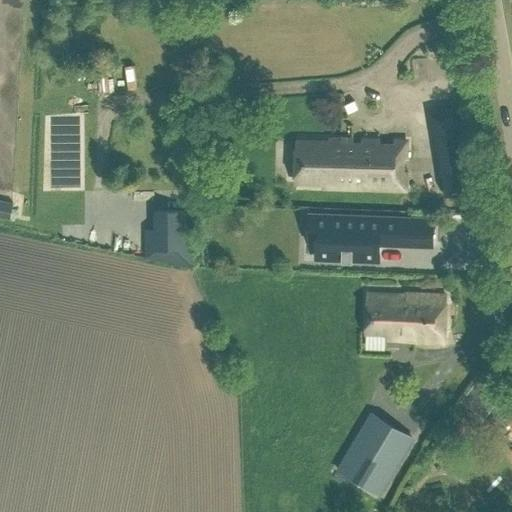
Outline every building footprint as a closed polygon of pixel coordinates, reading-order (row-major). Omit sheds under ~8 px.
[(148,86),(147,62),(137,63),(138,87),(148,86)] [(118,69),(107,70),(110,90),(121,88),(118,69)] [(445,196),(475,191),(460,104),(430,109),(445,196)] [(297,140),(296,181),(324,182),(323,186),(409,189),(410,143),(297,140)] [(145,257),(145,258),(193,266),(193,244),(193,213),(193,209),(189,209),(185,209),(173,209),(164,209),(161,209),(157,209),(157,218),(157,229),(156,229),(145,229),(145,257)] [(309,214),(308,240),(318,240),(317,259),(377,261),(378,243),(395,244),(405,244),(407,244),(408,238),(408,224),(408,218),(404,218),(390,217),(309,214)] [(408,238),(407,244),(432,245),(432,239),(433,225),(433,219),(408,218),(408,224),(408,238)] [(447,344),(448,293),(368,291),(367,336),(388,336),(388,343),(447,344)] [(487,416),(506,392),(491,379),(471,404),(487,416)] [(372,414),(337,472),(380,498),(415,440),(372,414)]
